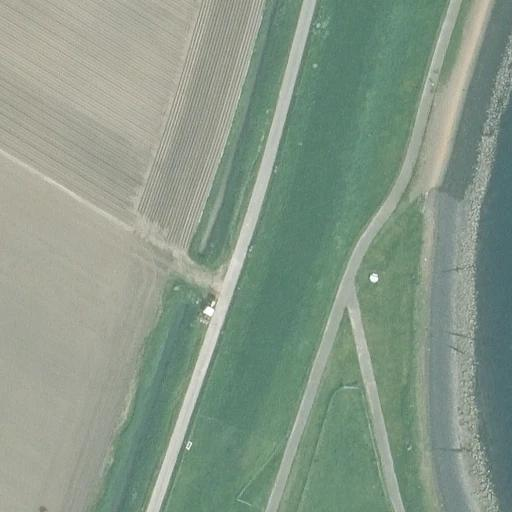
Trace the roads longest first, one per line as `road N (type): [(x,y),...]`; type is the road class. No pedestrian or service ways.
road 1 (unclassified): [(152,511),(262,182),(310,0)]
road 2 (unclassified): [(346,284),(408,166),(456,0)]
